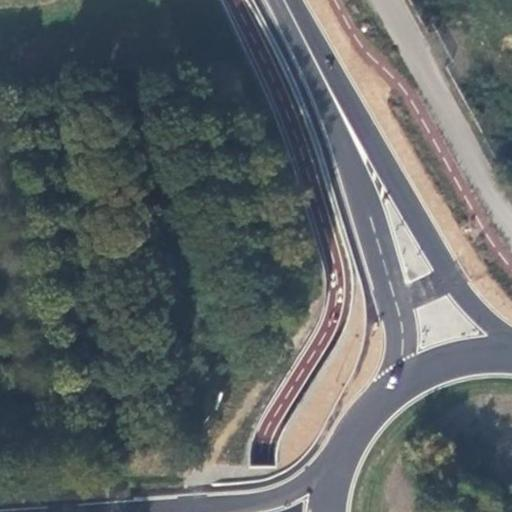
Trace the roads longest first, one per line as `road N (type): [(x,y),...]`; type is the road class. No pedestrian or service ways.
road 1 (secondary): [(269,0),(394,263),(406,315),(395,386)]
road 2 (secondary): [(511,338),(435,253),(299,0)]
road 3 (unclassified): [(382,0),(511,225)]
road 4 (secondary): [(336,457),(254,500),(125,511)]
road 5 (secondary): [(511,354),(447,359),(395,386)]
